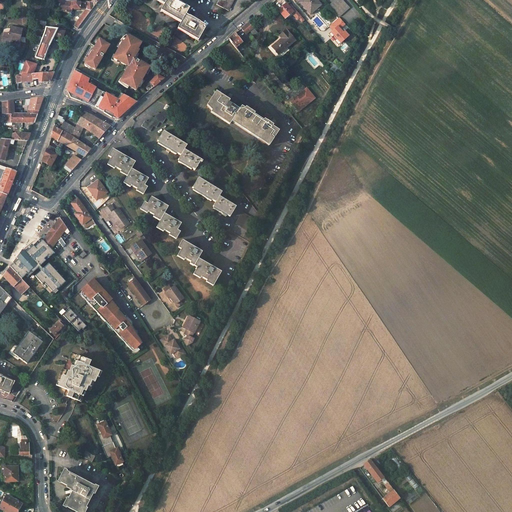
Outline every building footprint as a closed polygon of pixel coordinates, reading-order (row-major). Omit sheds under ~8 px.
[(65,1),(60,0),(59,11),(70,12),(70,8),(78,9),(85,9),(85,8),(90,11),(92,8),(96,3),(94,3),(90,3),(65,1)] [(172,0),(166,0),(164,5),(160,11),(181,23),(185,16),(189,9),(179,3),(175,0),(175,1),(172,0)] [(219,0),(217,5),(229,11),(234,0),(219,0)] [(305,0),(301,4),(311,14),(321,5),(316,0),(305,0)] [(339,17),(350,7),(343,0),(335,0),(329,6),(339,17)] [(286,4),(279,11),(285,18),(292,11),(288,6),(286,4)] [(291,4),(288,6),(292,11),(294,10),(295,12),(293,14),(298,19),(300,19),(302,22),(304,20),(291,4)] [(90,11),(85,8),(85,9),(73,25),(78,28),(90,11)] [(185,16),(181,23),(177,29),(198,41),(206,27),(196,22),(196,21),(192,18),(192,19),(185,16)] [(339,17),(331,24),(335,29),(329,34),(332,37),(333,36),(336,39),(335,41),(338,45),(348,35),(345,31),(343,32),(339,28),(345,24),(339,17)] [(242,28),(247,34),(251,30),(254,28),(250,22),(242,28)] [(21,34),(22,27),(11,25),(10,33),(6,32),(6,37),(11,42),(13,41),(15,43),(13,45),(18,49),(21,46),(22,40),(20,39),(21,34)] [(44,27),(35,58),(43,60),(53,37),(61,39),(64,31),(63,31),(64,29),(57,27),(56,28),(44,27)] [(251,30),(257,37),(260,34),(254,28),(251,30)] [(281,38),(271,47),(278,54),(295,40),(286,30),(279,35),(281,38)] [(6,37),(6,32),(4,32),(5,49),(13,45),(15,43),(13,41),(11,42),(6,37)] [(229,39),(236,47),(243,42),(236,33),(229,39)] [(129,66),(134,58),(137,53),(136,52),(140,46),(126,38),(122,46),(121,45),(114,58),(129,66)] [(95,69),(109,45),(99,39),(85,63),(95,69)] [(134,58),(129,66),(121,81),(136,90),(149,67),(134,58)] [(26,62),(20,75),(33,74),(36,65),(26,62)] [(90,76),(75,68),(71,79),(67,89),(71,91),(70,95),(71,97),(80,101),(82,98),(104,110),(103,112),(111,116),(112,115),(118,118),(123,113),(137,101),(121,93),(118,99),(87,83),(90,76)] [(42,73),(38,73),(38,79),(39,83),(50,81),(54,72),(43,73),(42,73)] [(16,83),(33,81),(33,79),(38,79),(38,73),(33,74),(20,75),(15,76),(16,83)] [(150,82),(154,86),(164,78),(163,77),(158,75),(150,82)] [(262,79),(257,83),(283,116),(289,112),(262,79)] [(228,98),(217,91),(214,96),(216,97),(211,105),(216,108),(214,111),(232,123),(234,120),(271,144),(280,130),(272,125),(270,124),(271,123),(268,121),(267,122),(252,112),(253,111),(250,109),(249,110),(247,109),(242,106),(240,109),(228,101),(227,100),(228,98)] [(30,105),(28,114),(37,114),(43,97),(31,99),(30,105)] [(13,106),(13,101),(2,102),(3,114),(6,114),(13,114),(13,106)] [(173,114),(168,111),(164,109),(161,114),(158,112),(154,118),(152,116),(148,122),(146,120),(142,125),(151,131),(154,125),(157,127),(160,121),(163,123),(166,117),(169,119),(173,114)] [(84,112),(78,125),(85,129),(93,133),(95,135),(99,139),(110,126),(94,118),(84,112)] [(13,114),(6,114),(6,122),(34,122),(37,114),(28,114),(13,114)] [(75,131),(75,130),(64,124),(60,131),(72,138),(75,131)] [(75,130),(75,131),(81,135),(85,129),(78,125),(75,130)] [(51,137),(84,157),(90,149),(78,141),(72,138),(60,131),(58,130),(53,127),(52,133),(51,137)] [(78,141),(81,135),(75,131),(72,138),(78,141)] [(187,144),(164,131),(157,141),(180,155),(178,159),(194,169),(201,159),(184,149),(187,144)] [(28,137),(29,134),(12,134),(12,140),(15,141),(17,141),(26,142),(28,137)] [(1,139),(0,143),(0,158),(4,160),(9,144),(13,145),(15,141),(12,140),(1,139)] [(45,154),(42,161),(51,166),(57,155),(53,152),(54,149),(48,145),(45,154)] [(124,157),(111,150),(108,157),(111,159),(107,165),(127,176),(123,184),(143,195),(147,187),(144,186),(148,179),(139,174),(131,169),(134,163),(124,157)] [(74,156),(67,166),(72,171),(80,161),(81,159),(74,156)] [(0,177),(2,178),(0,183),(0,192),(6,195),(9,188),(16,171),(0,165),(0,177)] [(221,191),(198,177),(192,187),(215,201),(213,206),(230,216),(236,206),(219,195),(221,191)] [(97,180),(87,187),(96,200),(106,193),(97,180)] [(72,201),(71,202),(77,211),(75,213),(82,223),(91,217),(75,195),(71,199),(72,201)] [(145,203),(141,209),(161,220),(157,227),(177,238),(181,231),(178,230),(182,223),(173,218),(165,214),(168,207),(159,202),(151,198),(148,205),(145,203)] [(111,206),(105,210),(109,215),(110,214),(116,224),(121,230),(125,226),(126,228),(130,225),(118,209),(115,211),(111,206)] [(253,218),(242,211),(236,222),(247,229),(253,218)] [(57,227),(50,235),(46,235),(42,240),(55,253),(61,245),(63,247),(66,244),(64,241),(70,232),(60,217),(56,222),(57,227)] [(50,235),(57,227),(56,222),(51,228),(46,235),(50,235)] [(119,234),(115,237),(121,244),(124,241),(119,234)] [(15,264),(10,267),(22,279),(25,275),(28,277),(39,268),(41,271),(35,276),(52,295),(59,289),(58,289),(65,281),(49,264),(43,269),(40,266),(55,254),(42,240),(41,238),(30,248),(25,253),(22,250),(17,258),(13,263),(15,264)] [(140,238),(129,245),(133,251),(135,249),(142,258),(150,252),(140,238)] [(192,246),(183,241),(178,249),(181,250),(177,257),(197,268),(194,275),(214,286),(221,273),(211,267),(199,260),(203,252),(192,246)] [(135,249),(133,251),(139,260),(142,258),(135,249)] [(7,272),(4,276),(14,286),(22,279),(10,267),(7,272)] [(135,278),(127,283),(144,306),(151,300),(135,278)] [(22,279),(14,286),(22,294),(29,287),(24,281),(22,279)] [(99,310),(112,324),(111,326),(121,336),(123,334),(127,338),(125,341),(131,347),(134,345),(136,348),(143,342),(128,319),(127,319),(127,318),(124,318),(123,312),(112,300),(111,301),(107,298),(105,297),(104,292),(102,289),(101,291),(97,286),(98,285),(92,279),(81,290),(86,295),(84,296),(91,303),(90,304),(98,312),(99,310)] [(178,299),(181,297),(172,284),(169,286),(166,284),(161,288),(163,291),(162,291),(167,298),(168,296),(173,303),(174,306),(180,302),(178,299)] [(3,311),(13,298),(0,286),(0,311),(1,310),(3,311)] [(71,322),(77,316),(70,307),(63,313),(71,322)] [(98,312),(111,326),(112,324),(99,310),(98,312)] [(198,321),(188,316),(182,327),(185,329),(183,333),(186,335),(185,337),(181,338),(185,346),(190,342),(192,338),(189,337),(198,321)] [(87,325),(79,317),(72,323),(80,331),(87,325)] [(64,326),(60,321),(50,330),(54,335),(64,326)] [(37,349),(42,341),(30,333),(26,338),(25,336),(22,340),(24,341),(22,344),(20,343),(16,349),(18,350),(15,355),(27,363),(34,354),(37,349)] [(185,352),(178,342),(176,344),(174,341),(173,339),(171,340),(167,334),(160,339),(164,345),(170,353),(173,351),(177,358),(185,352)] [(99,376),(102,371),(89,365),(91,360),(80,355),(77,360),(75,359),(68,376),(63,374),(61,379),(59,378),(56,384),(69,389),(67,395),(73,397),(79,400),(83,389),(86,390),(91,379),(95,381),(97,375),(99,376)] [(0,389),(9,394),(15,381),(3,376),(3,375),(0,373),(0,389)] [(102,447),(113,442),(110,435),(112,435),(106,421),(105,422),(99,424),(98,425),(102,433),(103,436),(99,438),(102,447)] [(28,440),(22,440),(22,443),(21,443),(21,449),(19,449),(19,455),(29,454),(29,443),(28,443),(28,440)] [(116,449),(113,442),(102,447),(106,455),(111,453),(112,456),(116,465),(117,465),(122,462),(124,462),(118,448),(116,449)] [(86,451),(82,457),(92,462),(96,456),(86,451)] [(371,460),(364,465),(377,482),(381,479),(386,486),(389,484),(371,460)] [(18,467),(3,467),(3,476),(5,476),(5,482),(18,482),(18,467)] [(96,486),(66,470),(63,477),(61,482),(74,489),(67,502),(66,505),(77,511),(81,511),(83,510),(84,511),(94,493),(93,492),(96,486)] [(413,479),(409,482),(415,489),(419,486),(413,479)] [(394,491),(389,484),(386,486),(385,486),(391,494),(394,491)] [(391,494),(383,499),(389,507),(400,498),(394,491),(391,494)] [(6,495),(0,506),(0,508),(6,511),(17,511),(22,504),(6,495)]
